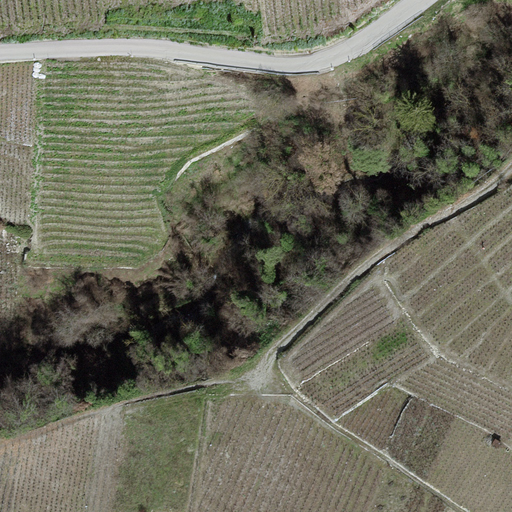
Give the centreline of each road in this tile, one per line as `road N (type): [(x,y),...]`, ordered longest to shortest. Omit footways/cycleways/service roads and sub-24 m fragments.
road 1 (track): [(511,164),(348,278),(269,357),(269,370),(306,405),(464,511)]
road 2 (unclassified): [(0,58),(179,56),(279,71),(340,57),(427,0)]
